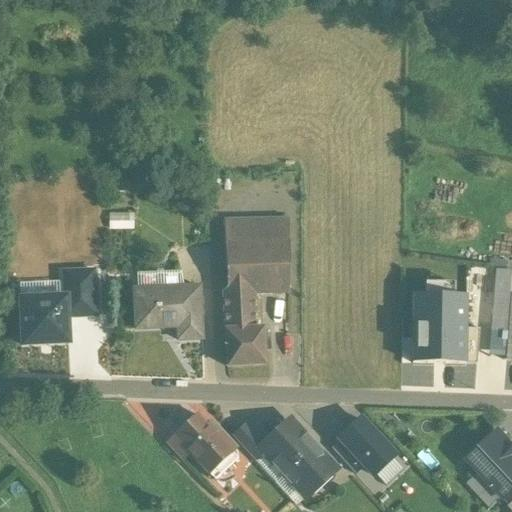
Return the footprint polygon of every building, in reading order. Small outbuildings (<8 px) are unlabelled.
[(109,231),(134,230),(133,216),(108,216),(109,231)] [(256,228),(224,228),(224,244),(257,244),(256,228)] [(257,244),(224,244),(226,292),(227,294),(252,294),(288,293),(288,244),(257,244)] [(93,273),(63,274),(64,299),(66,299),(67,318),(94,317),(93,273)] [(198,288),(133,292),(136,331),(177,329),(178,342),(201,341),(198,288)] [(252,294),(227,294),(226,292),(222,293),(224,332),(254,331),(252,294)] [(413,298),(412,365),(465,365),(465,331),(465,298),(413,298)] [(64,299),(20,301),(22,346),(68,345),(67,318),(66,299),(64,299)] [(477,366),(480,329),(465,331),(465,365),(477,366)] [(254,331),(224,332),(226,368),(263,366),(262,336),(254,337),(254,331)] [(206,428),(196,418),(174,438),(189,455),(208,475),(221,463),(212,452),(221,444),(206,428)] [(237,449),(213,422),(206,428),(221,444),(230,455),(231,454),(232,454),(237,449)] [(270,443),(251,422),(232,439),(253,461),(262,453),(261,452),(270,443)] [(394,458),(360,422),(339,442),(341,444),(364,468),(373,478),(394,458)] [(312,448),(290,424),(270,443),(261,452),(262,453),(283,475),(312,448)] [(511,450),(496,433),(465,462),(501,500),(511,489),(511,450)] [(189,455),(174,438),(166,446),(181,463),(189,455)] [(221,444),(212,452),(221,463),(230,455),(221,444)] [(355,476),(364,468),(341,444),(332,452),(355,476)] [(312,448),(283,475),(305,498),(334,471),(312,448)] [(283,475),(262,453),(253,461),(296,507),(305,498),(283,475)] [(230,455),(221,463),(227,469),(237,461),(232,454),(231,454),(230,455)] [(208,475),(214,482),(227,469),(221,463),(208,475)] [(511,489),(501,500),(507,506),(511,501),(511,489)]
